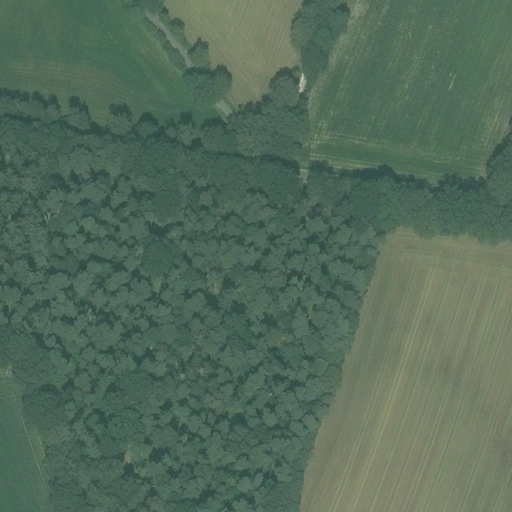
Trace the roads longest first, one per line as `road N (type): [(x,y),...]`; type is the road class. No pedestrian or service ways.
road 1 (track): [(157,511),(121,478),(148,375),(182,154)]
road 2 (residential): [(264,168),(0,124)]
road 3 (residential): [(511,212),(264,168)]
road 4 (residential): [(264,168),(132,0)]
road 5 (track): [(340,0),(271,170)]
